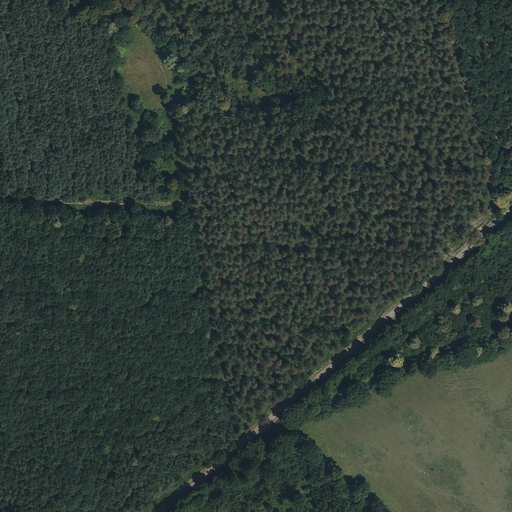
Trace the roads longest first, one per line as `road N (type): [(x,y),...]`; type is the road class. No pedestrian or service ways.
road 1 (tertiary): [(511,210),(159,511)]
road 2 (track): [(235,447),(181,204)]
road 3 (track): [(181,204),(0,201)]
